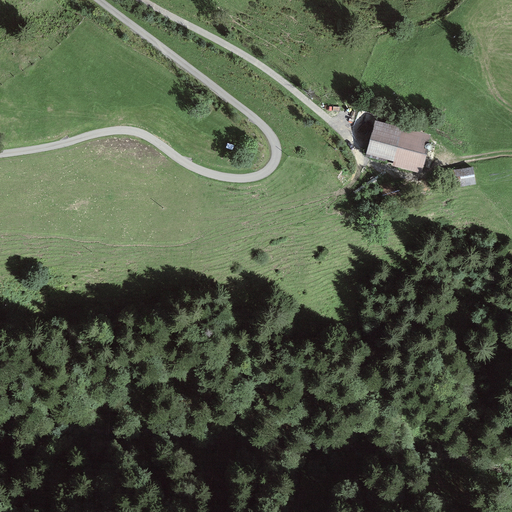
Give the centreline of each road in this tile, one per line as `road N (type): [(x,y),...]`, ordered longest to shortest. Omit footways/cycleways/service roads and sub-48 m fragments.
road 1 (track): [(100,0),(269,132),(272,166),(245,178),(217,176),(126,129),(0,153)]
road 2 (track): [(366,160),(284,81),(142,0)]
road 3 (track): [(366,160),(415,177),(511,154)]
road 4 (track): [(511,107),(468,66),(458,40),(476,28),(511,30)]
